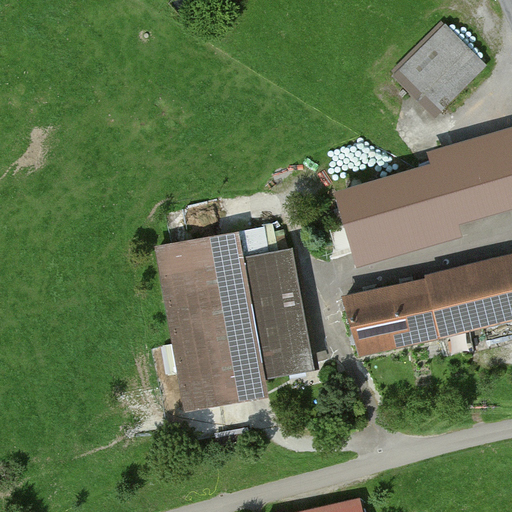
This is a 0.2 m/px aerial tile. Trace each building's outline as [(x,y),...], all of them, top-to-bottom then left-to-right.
[(400,71),(441,113),(487,69),(446,26),(400,71)] [(428,161),(334,187),(355,261),(459,232),(456,219),(511,203),(511,122),(424,148),(428,161)] [(165,251),(195,410),(278,395),(248,236),(165,251)] [(511,268),(435,285),(446,338),(511,324),(511,268)] [(355,301),(366,355),(446,338),(435,285),(355,301)]
